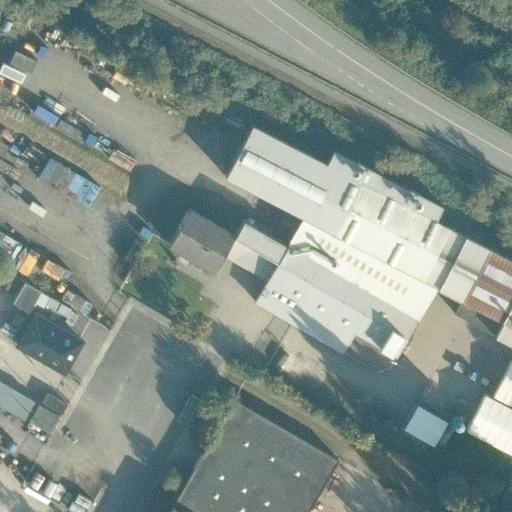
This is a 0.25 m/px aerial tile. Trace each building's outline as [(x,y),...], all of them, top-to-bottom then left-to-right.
[(511,314),(511,250),(258,119),(231,170),(511,314)] [(237,229),(193,199),(167,238),(211,268),(237,229)] [(388,372),(421,313),(292,242),(260,301),(388,372)] [(14,342),(83,379),(93,360),(79,352),(87,336),(32,307),(14,342)] [(485,389),(466,428),(511,450),(511,356),(493,393),(485,389)] [(0,401),(27,415),(38,395),(0,375),(0,401)] [(316,404),(383,428),(391,408),(324,383),(316,404)] [(32,420),(54,429),(66,398),(45,390),(32,420)] [(239,396),(169,511),(311,511),(343,458),(239,396)] [(404,425),(436,441),(448,415),(417,399),(404,425)]
